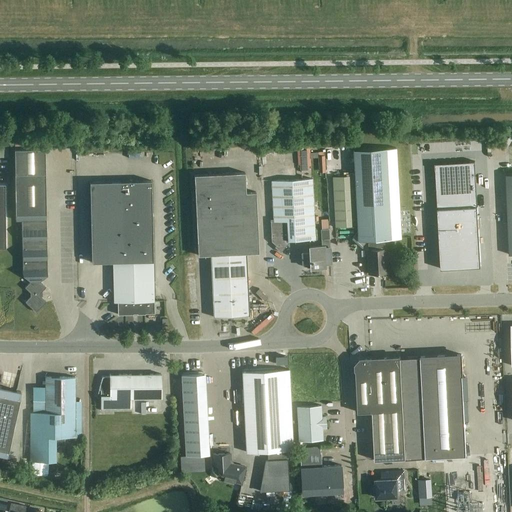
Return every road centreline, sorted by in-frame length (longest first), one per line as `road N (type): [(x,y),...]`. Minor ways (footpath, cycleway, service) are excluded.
road 1 (primary): [(14,85),(511,79)]
road 2 (unclassified): [(294,338),(0,345)]
road 3 (unclassified): [(330,310),(511,300)]
road 4 (unclassified): [(351,486),(346,359),(324,335)]
